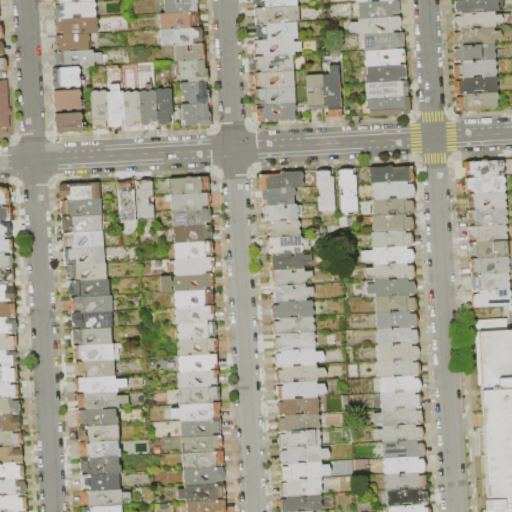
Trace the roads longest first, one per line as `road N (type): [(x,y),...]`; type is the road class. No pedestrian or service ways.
road 1 (residential): [(424,0),(453,511)]
road 2 (residential): [(24,0),(53,511)]
road 3 (residential): [(511,132),(0,161)]
road 4 (residential): [(224,0),(252,511)]
